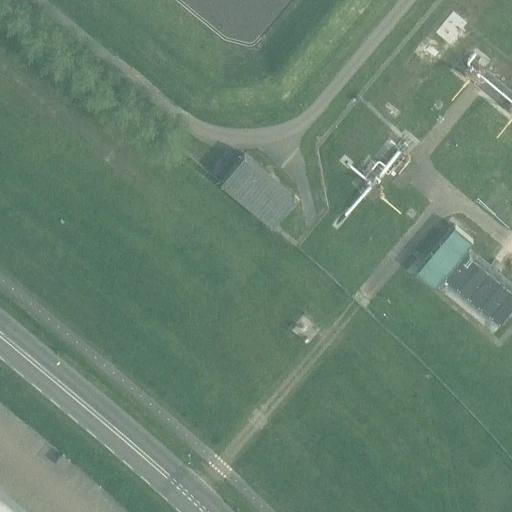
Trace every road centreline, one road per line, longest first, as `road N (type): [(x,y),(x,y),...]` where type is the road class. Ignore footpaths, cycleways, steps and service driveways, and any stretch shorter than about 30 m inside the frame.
road 1 (unclassified): [(211,511),(0,333)]
road 2 (unclassified): [(0,354),(186,511)]
